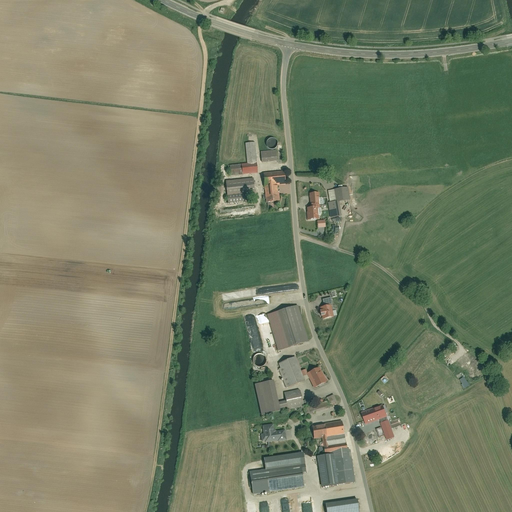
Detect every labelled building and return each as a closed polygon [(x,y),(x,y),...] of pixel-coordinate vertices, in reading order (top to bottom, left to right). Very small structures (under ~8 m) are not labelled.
[(229,164),(230,174),(257,171),(255,149),(254,142),(244,143),(246,163),(229,164)] [(275,150),(261,151),(261,162),(276,161),(275,150)] [(264,175),(267,205),(281,204),(279,188),(287,187),(285,173),(264,175)] [(250,179),(227,180),(228,195),(251,193),(250,179)] [(328,209),(329,219),(339,218),(337,200),(346,199),(345,188),(329,189),(330,201),(320,202),(321,210),(328,209)] [(306,207),(307,220),(317,219),(316,208),(319,208),(318,197),(309,198),(310,207),(306,207)] [(231,198),(219,199),(219,208),(232,207),(231,198)] [(319,307),(322,320),(332,318),(330,306),(330,305),(322,307),(319,307)] [(308,342),(297,308),(279,314),(288,342),(282,344),(284,350),(308,342)] [(265,360),(265,359),(265,358),(264,356),(264,355),(263,354),(261,353),(260,353),(259,353),(258,353),(256,353),(255,355),(254,356),(253,358),(253,359),(254,361),(254,362),(255,363),(256,364),(257,364),(258,364),(259,365),(260,364),(262,364),(263,363),(264,363),(265,361),(265,360)] [(280,365),(288,387),(306,381),(298,359),(280,365)] [(309,374),(316,389),(326,385),(319,369),(309,374)] [(463,389),(468,386),(463,377),(458,380),(463,389)] [(272,381),(255,384),(262,413),(278,410),(272,381)] [(299,389),(285,393),(289,408),(307,403),(306,397),(302,398),(299,389)] [(304,408),(306,416),(329,408),(327,405),(336,402),(333,394),(322,397),(324,402),(304,408)] [(387,438),(395,436),(383,404),(362,411),(366,423),(378,418),(382,427),(362,434),(367,446),(381,441),(379,434),(385,432),(387,438)] [(321,485),(354,482),(351,456),(333,458),(333,452),(346,451),(343,421),(311,425),(313,437),(322,437),(323,444),(319,445),(320,455),(317,455),(321,485)] [(257,437),(258,445),(285,442),(284,431),(273,432),(273,426),(261,427),(262,436),(257,437)] [(297,456),(262,461),(263,472),(299,466),(297,456)] [(298,469),(264,474),(267,492),(301,488),(298,469)] [(302,497),(303,511),(311,511),(310,496),(302,497)] [(357,511),(356,500),(322,503),(323,511),(357,511)]
